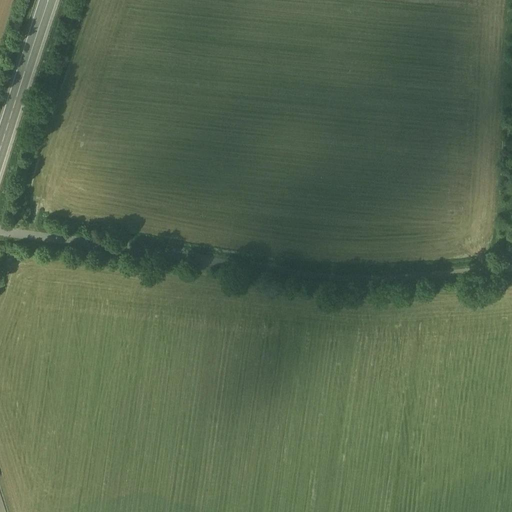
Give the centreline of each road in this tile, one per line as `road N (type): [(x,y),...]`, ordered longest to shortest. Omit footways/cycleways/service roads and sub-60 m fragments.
road 1 (unclassified): [(0,230),(293,272),(511,266)]
road 2 (secondary): [(48,0),(0,150)]
